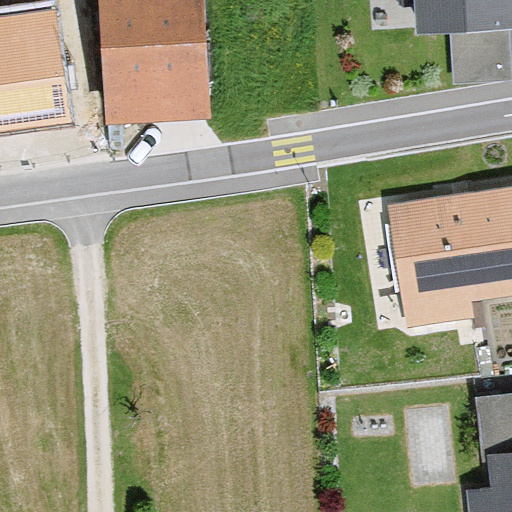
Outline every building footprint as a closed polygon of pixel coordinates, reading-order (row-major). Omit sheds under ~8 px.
[(205,0),(99,0),(106,128),(212,121),(205,0)] [(511,0),(421,0),(425,35),(511,28),(511,0)] [(0,129),(70,121),(56,8),(0,15),(0,129)] [(511,188),(389,205),(408,336),(482,325),(479,301),(511,296),(511,188)] [(511,433),(511,383),(482,385),(484,436),(511,433)] [(511,511),(511,453),(494,456),(498,495),(468,498),(470,511),(511,511)]
